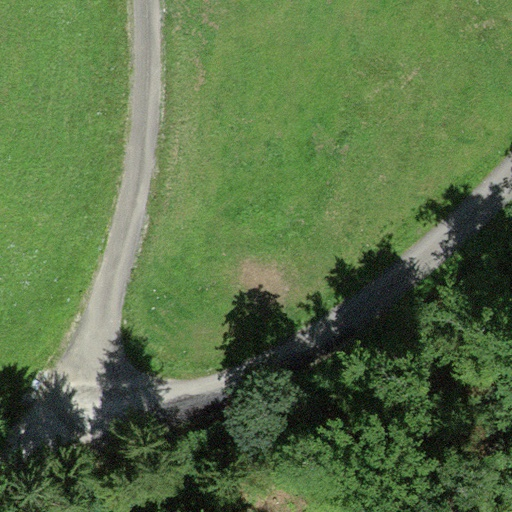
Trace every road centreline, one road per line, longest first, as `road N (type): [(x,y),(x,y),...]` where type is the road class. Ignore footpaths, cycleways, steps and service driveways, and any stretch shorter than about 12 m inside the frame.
road 1 (unclassified): [(511,174),(412,271),(297,355),(151,406),(65,409),(0,464)]
road 2 (track): [(137,0),(128,207),(108,316),(65,409)]
